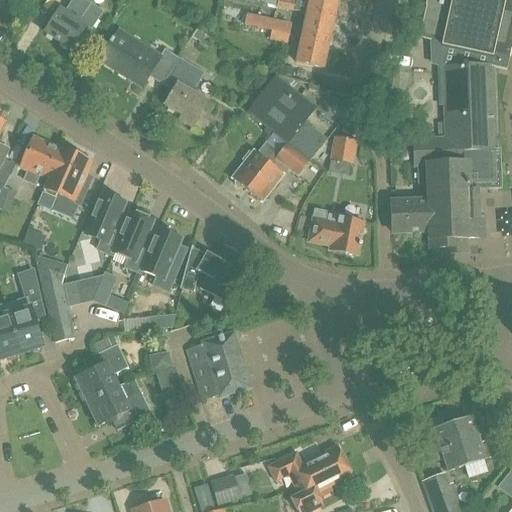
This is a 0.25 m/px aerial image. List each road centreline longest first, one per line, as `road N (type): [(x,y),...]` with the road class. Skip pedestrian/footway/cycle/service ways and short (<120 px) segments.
road 1 (tertiary): [(298,279),(134,160),(0,76)]
road 2 (residential): [(385,292),(380,176),(363,112),(383,0)]
road 3 (residential): [(356,389),(87,478)]
road 4 (residential): [(87,478),(40,383),(0,385)]
road 5 (residential): [(356,389),(417,511)]
road 6 (tertiary): [(385,292),(511,275)]
